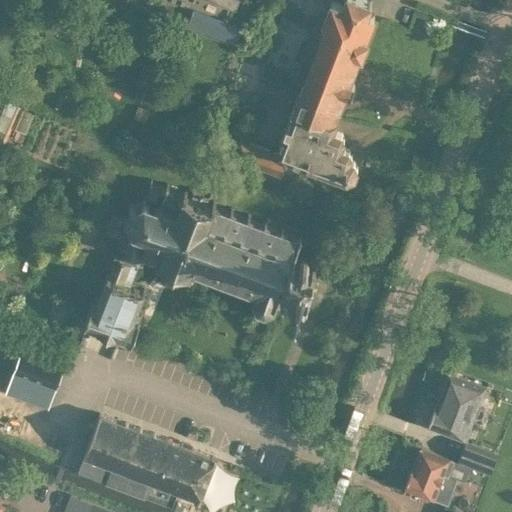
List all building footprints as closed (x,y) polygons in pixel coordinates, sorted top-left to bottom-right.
[(337,117),(347,89),(352,90),(355,80),(350,78),(360,52),(363,53),(369,36),(367,35),(375,14),(368,11),(372,0),(344,0),(344,2),(338,0),(330,0),(321,26),(324,26),(293,107),(322,119),(323,116),(328,118),(330,114),(337,117)] [(241,25),(228,20),(222,36),(235,41),(241,25)] [(293,107),(278,150),(240,136),(233,155),(280,172),(287,153),(348,176),(355,173),(358,164),(355,158),(351,156),(353,152),(350,146),(342,143),(345,135),(343,130),(334,127),(338,117),(337,117),(330,114),(328,118),(323,116),(322,119),(293,107)] [(144,253),(146,249),(160,255),(159,258),(162,260),(163,256),(169,258),(168,262),(162,265),(164,268),(169,265),(178,269),(181,274),(184,272),(182,267),(183,263),(188,265),(187,269),(190,271),(192,267),(206,272),(205,277),(208,278),(210,273),(224,278),(222,283),(225,284),(227,280),(240,285),(238,289),(241,290),(243,286),(259,292),(256,299),(251,299),(251,302),(256,302),(258,306),(255,310),(257,312),(260,308),(265,310),(265,315),(268,315),(267,310),(273,307),(277,311),(279,309),(275,305),(277,299),(282,300),(284,297),(279,295),(283,284),(284,285),(286,279),(304,286),(302,290),(306,292),(307,287),(312,289),(313,285),(311,284),(317,268),(320,269),(321,265),(316,264),(318,259),(314,258),(313,262),(308,261),(310,256),(308,251),(304,250),(301,251),(299,257),(295,256),(298,249),(296,248),(300,238),(304,240),(305,237),(301,236),(302,232),(300,231),(298,235),(284,229),(285,226),(282,225),(281,228),(266,223),(268,219),(265,218),(264,222),(250,216),(251,213),(248,212),(247,215),(233,210),(235,207),(232,206),(231,209),(215,203),(216,199),(214,198),(212,202),(206,200),(208,195),(211,193),(210,191),(207,193),(197,189),(195,186),(193,187),(195,190),(193,195),(186,193),(187,189),(184,188),(183,191),(168,186),(169,182),(166,181),(164,184),(161,183),(161,184),(153,181),(151,178),(149,179),(151,183),(148,192),(145,194),(146,196),(135,201),(133,197),(131,198),(133,203),(130,211),(125,214),(126,216),(113,211),(106,228),(125,235),(120,238),(119,242),(121,246),(124,248),(123,252),(141,258),(143,253),(144,253)] [(145,260),(141,258),(123,252),(119,250),(118,253),(117,252),(99,300),(92,298),(83,320),(132,339),(143,309),(139,307),(147,286),(131,280),(137,264),(138,264),(139,261),(144,263),(145,260)] [(57,385),(65,366),(22,350),(7,388),(50,404),(57,385)] [(435,402),(427,423),(465,437),(466,435),(486,383),(449,369),(436,403),(435,402)] [(217,454),(101,409),(96,421),(91,419),(82,442),(87,444),(78,466),(172,502),(178,485),(201,494),(217,454)] [(465,437),(457,458),(490,470),(498,447),(466,435),(465,437)] [(454,457),(420,444),(412,465),(411,465),(404,485),(411,487),(409,493),(418,496),(420,491),(434,496),(436,489),(449,494),(456,475),(448,472),(454,457)] [(76,511),(83,495),(73,491),(64,511),(76,511)] [(83,495),(76,511),(89,511),(94,500),(83,495)] [(94,500),(89,511),(102,511),(106,504),(94,500)]
